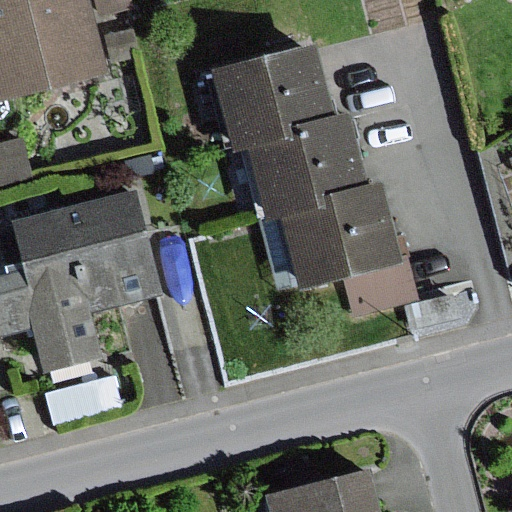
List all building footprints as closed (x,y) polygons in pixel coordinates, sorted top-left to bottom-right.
[(0,0),(0,102),(109,75),(96,20),(136,10),(133,0),(0,0)] [(316,43),(214,70),(234,153),(248,150),(293,137),(291,127),(335,115),(316,43)] [(293,137),(248,150),(267,222),(282,219),(326,206),(324,196),(369,184),(349,111),(335,115),(291,127),(293,137)] [(0,187),(34,179),(24,138),(0,143),(0,187)] [(326,206),(282,219),(301,292),(344,280),(405,264),(404,258),(382,180),(369,184),(324,196),(326,206)] [(163,295),(137,191),(11,222),(24,270),(0,275),(0,337),(32,329),(43,373),(102,358),(90,313),(163,295)] [(405,264),(344,280),(353,319),(419,302),(409,257),(404,258),(405,264)] [(115,376),(45,395),(53,426),(123,407),(115,376)] [(384,511),(374,468),(267,494),(271,511),(384,511)]
